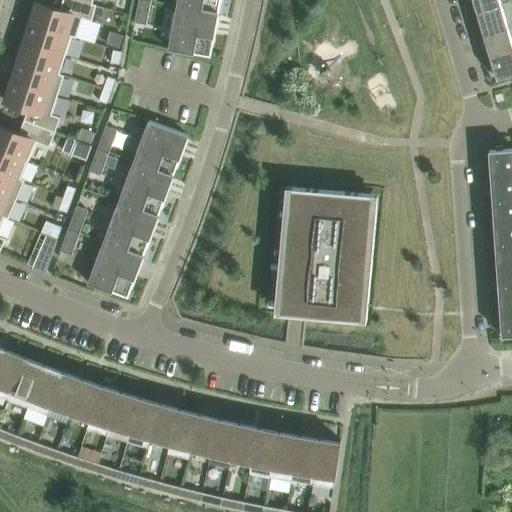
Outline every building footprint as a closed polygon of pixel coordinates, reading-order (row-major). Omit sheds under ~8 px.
[(36,2),(30,22),(66,33),(72,35),(76,36),(82,17),(91,20),(96,5),(92,4),(77,0),(62,0),(60,9),(36,2)] [(145,0),(139,0),(137,11),(149,13),(151,1),(145,0)] [(177,0),(177,6),(218,14),(220,5),(219,5),(220,0),(177,0)] [(475,11),(476,11),(511,0),(474,0),(477,10),(475,11)] [(482,32),(482,33),(511,24),(511,0),(476,11),(476,12),(478,11),(484,32),(482,32)] [(177,6),(173,27),(214,35),(217,16),(220,17),(220,16),(218,16),(218,14),(177,6)] [(137,11),(135,22),(147,25),(149,13),(137,11)] [(30,22),(24,41),(60,53),(66,55),(72,35),(66,33),(30,22)] [(488,54),(489,55),(511,48),(511,24),(482,33),(482,34),(484,33),(490,54),(488,54)] [(173,27),(169,49),(210,57),(212,47),(211,47),(214,35),(173,27)] [(110,30),(106,43),(119,47),(123,34),(110,30)] [(21,51),(17,61),(54,73),(59,75),(66,55),(60,53),(24,41),(21,51)] [(511,48),(489,55),(489,56),(491,55),(497,76),(495,76),(495,77),(511,72),(511,48)] [(113,49),(111,62),(119,64),(122,51),(113,49)] [(17,61),(11,81),(48,93),(57,96),(63,76),(59,75),(54,73),(17,61)] [(107,76),(103,88),(111,92),(116,79),(107,76)] [(11,81),(5,101),(28,108),(24,120),(54,131),(59,116),(51,114),(57,96),(48,93),(11,81)] [(103,88),(99,100),(107,103),(111,92),(103,88)] [(0,124),(0,147),(23,157),(29,160),(37,141),(49,146),(54,131),(24,120),(19,133),(0,124)] [(149,120),(141,141),(180,156),(186,139),(189,140),(189,139),(188,138),(189,135),(149,120)] [(106,126),(102,137),(113,141),(117,130),(106,126)] [(82,127),(77,138),(91,143),(95,132),(82,127)] [(102,137),(98,148),(109,153),(113,141),(102,137)] [(76,140),(71,154),(86,160),(91,146),(76,140)] [(141,141),(134,161),(173,176),(176,169),(175,168),(180,156),(141,141)] [(0,147),(0,169),(15,176),(21,179),(29,160),(23,157),(0,147)] [(98,148),(93,160),(105,164),(109,153),(98,148)] [(489,174),(511,172),(511,149),(490,151),(492,173),(489,173),(489,174)] [(93,160),(89,171),(101,175),(105,164),(93,160)] [(134,161),(126,182),(165,196),(171,179),(174,180),(174,179),(173,178),(173,176),(134,161)] [(0,169),(0,192),(7,196),(14,198),(22,179),(21,179),(15,176),(0,169)] [(511,195),(511,172),(489,174),(489,175),(492,175),(494,196),(490,196),(490,197),(511,195)] [(291,181),(279,308),(371,316),(383,189),(291,181)] [(126,182),(119,202),(158,217),(161,209),(160,208),(165,196),(126,182)] [(68,185),(63,197),(71,201),(76,188),(68,185)] [(0,192),(0,215),(4,217),(6,217),(14,198),(7,196),(0,192)] [(511,218),(511,195),(490,197),(490,198),(494,198),(495,219),(492,219),(492,220),(511,218)] [(63,197),(59,209),(67,212),(71,201),(63,197)] [(119,202),(111,222),(150,236),(156,219),(159,220),(159,219),(158,219),(158,217),(119,202)] [(77,206),(73,217),(84,221),(88,210),(77,206)] [(73,217),(68,229),(80,233),(84,221),(73,217)] [(511,241),(511,218),(492,220),(492,221),(495,220),(497,242),(493,242),(493,243),(511,241)] [(111,222),(103,242),(143,257),(146,249),(145,249),(150,236),(111,222)] [(53,223),(49,235),(57,238),(62,226),(53,223)] [(68,229),(64,240),(76,244),(80,233),(68,229)] [(47,235),(40,251),(52,256),(58,240),(47,235)] [(64,240),(60,251),(72,255),(76,244),(64,240)] [(511,264),(511,241),(493,243),(497,243),(498,264),(495,265),(511,264)] [(103,242),(96,262),(135,277),(142,259),(144,260),(144,259),(143,259),(143,257),(103,242)] [(96,262),(88,283),(128,298),(131,289),(130,289),(135,277),(96,262)] [(511,286),(511,264),(495,265),(495,266),(498,266),(500,287),(496,287),(496,288),(511,286)] [(511,309),(511,286),(496,288),(497,289),(500,289),(501,310),(498,310),(498,311),(511,309)] [(511,309),(498,311),(498,312),(502,311),(503,332),(500,333),(500,334),(511,333),(511,309)] [(7,348),(0,365),(0,396),(8,400),(26,355),(25,357),(7,350),(8,348),(7,348)] [(26,355),(8,400),(28,408),(45,363),(45,362),(44,364),(26,358),(27,356),(26,355)] [(45,363),(28,408),(47,415),(64,370),(63,372),(45,365),(46,363),(45,363)] [(64,370),(47,415),(48,415),(52,406),(71,413),(83,377),(82,379),(64,372),(65,370),(64,370)] [(83,377),(71,413),(91,420),(103,383),(102,383),(101,385),(83,379),(84,377),(83,377)] [(91,420),(88,429),(107,435),(108,436),(122,390),(121,389),(121,392),(103,386),(103,383),(91,420)] [(122,390),(108,436),(127,442),(141,396),(141,395),(140,398),(122,392),(123,390),(122,390)] [(141,396),(127,442),(128,442),(147,448),(151,438),(161,401),(160,401),(160,403),(141,398),(142,396),(141,396)] [(161,401),(151,438),(170,444),(168,453),(168,454),(181,407),(180,407),(179,409),(161,404),(162,402),(161,401)] [(181,407),(168,454),(188,459),(200,412),(199,414),(181,409),(181,407)] [(200,412),(188,459),(189,459),(191,449),(211,454),(220,417),(219,419),(200,414),(201,412),(200,412)] [(211,454),(209,462),(230,467),(232,459),(240,421),(239,421),(239,423),(220,419),(221,417),(220,417),(211,454)] [(240,421),(232,459),(252,463),(250,473),(260,426),(259,426),(259,428),(240,424),(241,422),(240,421)] [(260,426),(250,473),(270,477),(280,430),(279,430),(279,432),(260,428),(261,426),(260,426)] [(280,430),(270,477),(291,481),(300,433),(299,433),(299,435),(280,432),(280,430)] [(5,431),(2,438),(14,443),(18,436),(5,431)] [(300,433),(291,481),(312,485),(320,437),(319,437),(319,439),(300,436),(301,434),(300,433)] [(320,437),(312,485),(333,488),(341,440),(340,440),(339,442),(320,439),(321,437),(320,437)] [(25,438),(22,446),(35,451),(38,443),(25,438)] [(45,446),(42,454),(55,458),(58,450),(45,446)] [(65,453),(63,461),(76,465),(78,457),(65,453)] [(86,460),(83,468),(96,472),(99,464),(86,460)] [(106,466),(104,474),(117,478),(119,470),(106,466)] [(127,473),(124,481),(138,484),(140,476),(127,473)] [(147,479),(145,487),(158,490),(160,482),(147,479)] [(168,484),(166,492),(179,496),(181,488),(168,484)] [(189,489),(187,497),(200,501),(202,493),(189,489)] [(210,494),(208,502),(221,506),(223,498),(210,494)] [(231,499),(229,507),(242,510),(244,502),(231,499)]
